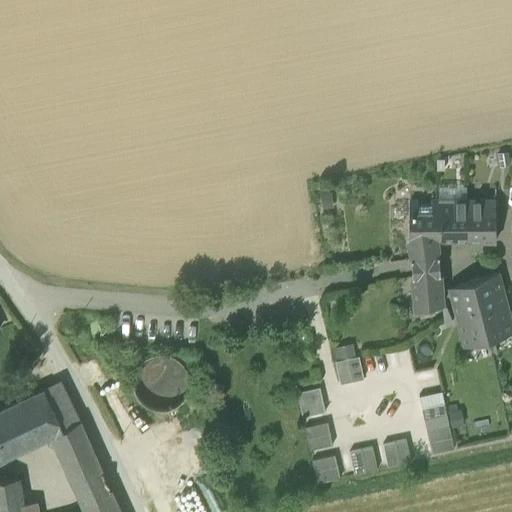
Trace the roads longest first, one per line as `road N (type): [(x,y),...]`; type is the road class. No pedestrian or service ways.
road 1 (unclassified): [(19,296),(198,309),(398,267)]
road 2 (unclassified): [(136,511),(92,413),(19,296)]
